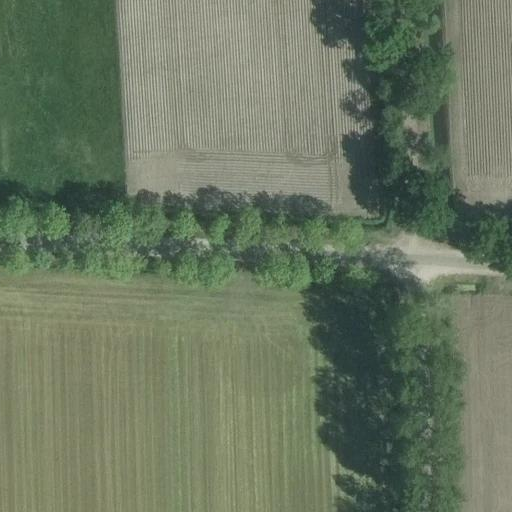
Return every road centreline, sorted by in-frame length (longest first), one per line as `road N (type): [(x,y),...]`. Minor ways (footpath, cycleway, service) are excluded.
road 1 (unclassified): [(415,258),(0,240)]
road 2 (track): [(403,0),(415,258)]
road 3 (unclassified): [(424,511),(415,258)]
